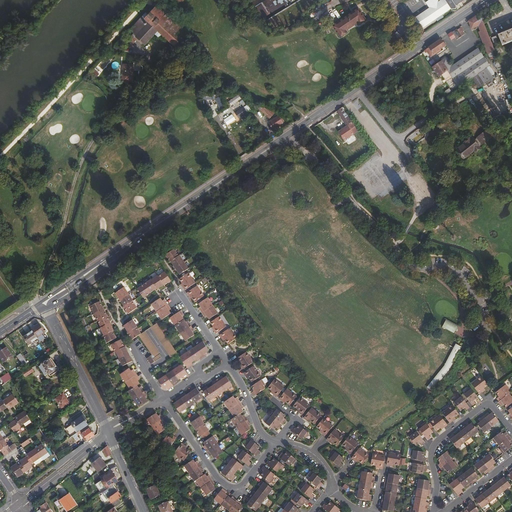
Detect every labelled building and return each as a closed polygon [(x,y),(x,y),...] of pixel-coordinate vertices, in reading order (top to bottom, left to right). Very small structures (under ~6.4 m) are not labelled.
[(250,0),(251,1),(259,13),(262,18),(289,1),(288,0),(250,0)] [(445,0),(439,0),(430,6),(414,18),(421,29),(451,9),(451,8),(445,0)] [(445,0),(451,8),(456,8),(456,5),(463,0),(445,0)] [(188,31),(156,1),(142,16),(157,30),(162,34),(175,46),(188,31)] [(358,8),(332,25),(340,37),(347,32),(346,30),(358,22),(359,24),(366,19),(358,8)] [(494,49),(480,13),(468,21),(471,29),(478,26),(481,31),(479,32),(488,55),(488,54),(490,58),(496,54),(494,49)] [(157,30),(142,16),(130,29),(136,35),(138,38),(144,44),(154,33),(157,30)] [(457,30),(457,29),(450,33),(448,35),(451,40),(455,37),(457,40),(462,36),(464,34),(462,31),(463,30),(461,27),(457,30)] [(136,35),(130,29),(123,36),(127,39),(133,44),(138,38),(136,35)] [(511,29),(498,35),(502,46),(511,41),(511,29)] [(445,46),(441,40),(424,51),(426,53),(427,52),(431,57),(441,50),(440,49),(445,46)] [(459,87),(460,86),(473,77),(479,87),(484,84),(484,85),(494,78),(491,75),(494,73),(489,66),(478,49),(453,66),(446,57),(441,61),(442,62),(448,70),(458,87),(459,87)] [(439,63),(435,66),(432,68),(439,77),(448,70),(442,62),(439,63)] [(123,64),(122,81),(132,81),(134,65),(123,64)] [(449,88),(445,91),(448,96),(449,97),(454,95),(449,88)] [(230,106),(239,100),(241,98),(239,95),(228,102),(230,106)] [(244,107),(243,107),(247,112),(250,110),(244,102),(241,103),(244,107)] [(265,106),(260,110),(269,119),(270,117),(275,112),(269,107),(268,108),(265,106)] [(359,131),(343,106),(337,111),(346,126),(338,132),(344,141),(346,140),(350,137),(359,131)] [(247,112),(243,107),(235,113),(239,118),(247,112)] [(232,114),(223,120),(227,125),(235,120),(232,114)] [(280,115),(268,122),(273,129),(283,122),(279,117),(281,116),(280,115)] [(481,134),(477,137),(482,143),(493,135),(488,128),(481,134)] [(474,150),(476,152),(480,148),(471,137),(470,138),(464,142),(465,143),(457,149),(464,158),(470,153),(474,150)] [(174,249),(166,255),(167,257),(170,261),(171,261),(179,255),(174,249)] [(179,255),(171,261),(173,265),(175,267),(176,267),(177,266),(184,262),(179,255)] [(176,267),(175,267),(177,271),(180,274),(188,268),(184,262),(177,266),(176,267)] [(158,276),(164,284),(164,285),(168,282),(171,280),(165,272),(158,276)] [(183,287),(185,290),(196,283),(189,274),(189,272),(180,278),(182,283),(183,286),(183,287)] [(158,276),(151,280),(156,288),(157,289),(161,286),(164,284),(158,276)] [(39,279),(34,277),(31,285),(36,287),(39,279)] [(151,280),(144,284),(150,293),(152,291),(156,288),(151,280)] [(137,289),(141,295),(143,297),(147,294),(150,293),(144,284),(137,289)] [(195,302),(204,296),(197,286),(187,293),(189,296),(190,296),(191,299),(192,298),(195,302)] [(124,287),(115,293),(118,296),(120,300),(128,294),(124,287)] [(128,294),(120,300),(122,302),(124,306),(132,301),(133,300),(128,294)] [(202,313),(213,305),(208,297),(199,304),(201,306),(199,307),(201,309),(200,310),(202,313)] [(156,311),(156,312),(167,304),(165,301),(164,302),(163,300),(162,301),(160,298),(151,304),(156,311)] [(101,304),(100,301),(90,306),(94,313),(103,308),(101,304)] [(132,301),(124,306),(124,307),(126,311),(128,313),(137,307),(132,301)] [(162,319),(171,313),(169,311),(170,310),(169,308),(170,308),(167,304),(156,312),(162,319)] [(218,313),(213,305),(202,313),(204,316),(205,315),(206,317),(207,316),(209,319),(218,313)] [(103,308),(94,313),(97,320),(107,315),(105,312),(103,308)] [(175,325),(184,319),(182,317),(183,316),(182,314),(183,314),(181,310),(174,315),(170,318),(175,325)] [(107,315),(97,320),(101,327),(110,323),(109,319),(107,315)] [(226,326),(219,316),(210,322),(213,327),(214,330),(216,334),(226,326)] [(137,327),(137,326),(133,319),(132,320),(124,325),(126,328),(128,332),(137,327)] [(180,333),(191,326),(189,322),(188,323),(187,321),(185,322),(184,319),(175,325),(175,326),(180,333)] [(459,327),(447,321),(443,328),(455,335),(456,332),(458,329),(459,327)] [(39,323),(31,329),(33,331),(37,338),(38,339),(40,342),(45,338),(42,334),(45,332),(39,323)] [(101,327),(100,328),(104,335),(113,331),(113,330),(111,326),(110,323),(101,327)] [(185,341),(194,335),(193,332),(194,331),(193,330),(193,329),(191,326),(180,333),(185,341)] [(138,335),(141,333),(137,327),(128,332),(127,333),(130,336),(132,339),(138,335)] [(228,344),(237,338),(230,327),(220,335),(222,338),(223,338),(224,340),(225,340),(228,344)] [(29,345),(38,339),(37,338),(33,331),(24,337),(29,345)] [(104,335),(103,335),(107,343),(116,338),(115,335),(113,331),(104,335)] [(111,344),(115,351),(124,347),(122,343),(121,339),(111,344)] [(206,352),(209,350),(203,341),(195,346),(202,357),(205,356),(206,355),(205,354),(207,353),(206,352)] [(445,367),(428,388),(432,392),(451,369),(462,348),(456,345),(445,367)] [(115,351),(119,358),(128,354),(127,350),(125,346),(124,347),(115,351)] [(201,358),(202,357),(195,346),(188,351),(193,360),(196,358),(197,360),(199,358),(199,359),(201,358)] [(7,347),(0,351),(0,357),(4,362),(13,356),(7,347)] [(193,360),(188,351),(180,357),(187,368),(191,365),(190,364),(192,363),(191,362),(193,360)] [(243,369),(254,362),(246,351),(237,358),(240,362),(240,363),(241,365),(241,366),(243,369)] [(28,364),(20,353),(17,356),(24,367),(25,366),(28,364)] [(128,354),(119,358),(123,366),(132,361),(129,356),(128,354)] [(41,365),(39,367),(45,376),(48,374),(49,375),(50,376),(59,370),(58,370),(59,369),(57,366),(56,367),(55,366),(50,358),(49,359),(41,364),(41,365)] [(188,375),(181,364),(173,369),(179,378),(182,377),(183,378),(185,376),(185,377),(187,376),(188,375)] [(249,378),(252,382),(261,376),(254,366),(243,373),(246,376),(248,378),(249,378)] [(30,368),(22,372),(23,374),(25,377),(27,376),(34,371),(31,367),(30,368)] [(120,374),(125,381),(136,374),(134,371),(133,371),(132,369),(131,370),(129,368),(120,374)] [(173,370),(166,375),(173,385),(176,383),(176,382),(178,381),(177,380),(179,379),(179,378),(173,369),(173,370)] [(136,374),(125,381),(126,382),(130,389),(137,385),(139,383),(138,380),(139,380),(138,378),(139,377),(136,374)] [(158,380),(164,389),(167,387),(167,388),(169,387),(170,388),(171,386),(173,385),(166,375),(158,380)] [(217,379),(225,390),(232,385),(226,376),(224,378),(223,376),(221,378),(220,377),(217,379)] [(488,385),(481,376),(471,384),(479,394),(482,391),(484,389),(484,388),(488,385)] [(225,390),(217,379),(214,381),(215,382),(213,383),(214,384),(211,386),(217,395),(225,390)] [(251,392),(254,396),(262,390),(265,388),(263,385),(265,384),(262,379),(260,380),(251,386),(254,390),(251,392)] [(275,395),(277,397),(284,387),(274,379),(268,387),(268,388),(272,391),(271,391),(274,393),(273,394),(275,395)] [(502,388),(498,391),(496,392),(499,397),(497,398),(499,401),(509,394),(510,393),(508,390),(509,389),(506,384),(502,388)] [(130,389),(128,391),(133,398),(144,391),(142,388),(141,388),(140,386),(139,387),(137,385),(130,389)] [(195,402),(203,397),(199,391),(195,385),(193,387),(192,388),(192,389),(191,390),(191,391),(189,393),(195,402)] [(217,395),(211,386),(209,387),(208,388),(207,387),(206,388),(205,387),(202,389),(203,391),(209,400),(217,395)] [(478,398),(470,387),(465,391),(467,393),(464,395),(472,406),(476,403),(474,401),(478,398)] [(287,389),(279,398),(282,401),(283,400),(285,402),(286,402),(290,405),(292,403),(297,396),(287,389)] [(144,391),(133,398),(138,406),(147,400),(145,397),(147,397),(145,395),(146,394),(144,391)] [(63,393),(55,399),(62,409),(70,403),(63,393)] [(195,402),(189,393),(186,395),(185,393),(184,394),(183,394),(180,396),(187,407),(195,402)] [(3,401),(7,408),(9,410),(11,408),(19,403),(13,394),(3,401)] [(509,394),(499,401),(498,402),(501,405),(502,404),(504,404),(506,408),(511,403),(511,395),(511,396),(509,394)] [(179,412),(187,407),(180,396),(177,398),(177,399),(175,400),(176,401),(173,403),(179,412)] [(229,410),(240,402),(238,400),(237,400),(236,398),(235,399),(233,396),(230,398),(224,402),(229,410)] [(310,405),(300,397),(293,406),(297,409),(297,410),(299,412),(302,415),(310,405)] [(470,408),(461,397),(459,399),(457,397),(453,401),(454,403),(460,411),(465,408),(467,410),(470,408)] [(240,413),(243,411),(241,408),(242,407),(241,405),(242,405),(240,402),(229,410),(234,417),(240,413)] [(453,420),(455,418),(455,417),(459,414),(452,405),(442,413),(450,423),(453,420)] [(307,419),(310,421),(315,424),(322,415),(312,407),(304,418),(307,420),(307,419)] [(272,416),(282,424),(284,421),(282,420),(284,418),(286,415),(285,415),(276,408),(272,412),(274,413),(272,416)] [(14,418),(16,419),(20,426),(30,419),(24,411),(17,416),(14,418)] [(483,416),(492,427),(499,421),(492,412),(490,415),(489,413),(487,415),(486,414),(483,416)] [(147,419),(152,427),(163,419),(161,416),(160,417),(159,415),(158,416),(156,413),(147,419)] [(195,429),(204,422),(200,416),(197,413),(188,419),(191,422),(190,422),(195,429)] [(236,427),(247,420),(245,416),(244,417),(243,415),(242,415),(240,413),(234,417),(231,419),(236,427)] [(447,425),(440,415),(430,423),(436,431),(441,428),(441,429),(444,427),(447,425)] [(80,431),(88,425),(85,421),(86,420),(84,416),(82,416),(72,423),(71,425),(73,427),(73,428),(76,426),(80,431)] [(277,426),(279,428),(282,424),(272,416),(270,419),(268,418),(264,422),(266,423),(274,430),(276,428),(277,426)] [(484,433),(492,427),(483,416),(480,419),(481,420),(479,421),(480,422),(478,424),(484,433)] [(323,432),(322,433),(325,436),(333,426),(323,418),(316,427),(321,430),(320,431),(323,432)] [(163,419),(152,427),(158,435),(167,429),(164,425),(166,424),(164,422),(165,422),(163,419)] [(9,425),(14,432),(21,427),(16,420),(12,423),(9,425)] [(243,434),(251,429),(249,426),(250,426),(249,424),(250,423),(247,420),(236,427),(242,435),(242,434),(243,434)] [(203,438),(210,433),(208,430),(209,429),(204,422),(195,429),(200,436),(201,435),(203,438)] [(429,435),(433,432),(425,422),(421,425),(422,427),(419,430),(426,438),(428,440),(431,438),(429,435)] [(463,426),(471,437),(479,431),(472,423),(470,425),(469,423),(467,425),(466,424),(463,426)] [(292,431),(298,436),(302,439),(304,437),(306,438),(309,433),(301,427),(299,425),(296,429),(293,428),(292,430),(292,431)] [(95,435),(88,426),(80,431),(82,433),(82,434),(81,434),(83,436),(82,436),(86,442),(87,441),(95,435)] [(458,434),(464,443),(471,437),(463,426),(460,429),(461,430),(459,431),(460,432),(458,434)] [(330,441),(332,443),(333,442),(337,446),(344,437),(334,429),(328,437),(326,439),(327,440),(329,442),(330,441)] [(497,435),(491,439),(495,444),(497,443),(499,445),(510,437),(507,434),(505,435),(502,431),(497,435)] [(422,445),(425,443),(417,432),(414,434),(412,432),(408,435),(409,437),(416,446),(420,443),(422,445)] [(454,445),(457,448),(464,443),(458,434),(455,436),(454,435),(453,436),(452,435),(449,438),(454,445)] [(175,440),(176,438),(173,436),(171,438),(167,435),(160,444),(159,445),(164,449),(165,447),(168,449),(175,440)] [(207,451),(218,443),(212,436),(203,442),(205,445),(204,445),(206,447),(205,448),(205,449),(206,450),(206,451),(207,451)] [(348,451),(351,454),(359,444),(349,436),(342,445),(346,448),(348,450),(348,451)] [(499,449),(503,454),(511,446),(511,444),(510,442),(511,440),(511,439),(510,437),(499,445),(501,448),(499,449)] [(22,446),(23,447),(30,442),(28,439),(22,444),(21,444),(22,446)] [(260,447),(250,439),(246,444),(248,445),(246,448),(254,455),(256,456),(259,453),(256,451),(258,449),(260,447)] [(180,444),(174,453),(184,461),(190,452),(186,448),(187,448),(184,446),(184,445),(181,443),(180,444)] [(220,453),(223,451),(218,443),(207,451),(207,452),(209,454),(210,454),(211,456),(212,455),(214,457),(215,456),(220,453)] [(43,460),(43,461),(50,456),(48,453),(48,452),(42,444),(38,447),(36,448),(35,449),(43,460)] [(108,445),(102,449),(96,455),(100,462),(103,459),(106,458),(106,456),(111,454),(108,445)] [(352,458),(355,460),(358,462),(359,461),(363,464),(369,456),(369,455),(360,447),(353,455),(352,458)] [(27,455),(25,456),(26,457),(29,461),(31,464),(34,462),(36,465),(43,460),(35,449),(28,454),(27,455)] [(242,449),(238,454),(240,455),(238,458),(248,466),(251,463),(249,461),(252,457),(242,449)] [(412,459),(425,462),(426,458),(423,457),(424,452),(413,450),(412,450),(410,456),(413,456),(412,459)] [(332,457),(330,459),(339,466),(341,468),(343,464),(341,463),(344,458),(334,451),(330,455),(332,457)] [(440,468),(451,459),(449,456),(451,455),(447,451),(437,459),(440,463),(438,465),(440,468)] [(293,464),(297,460),(286,452),(285,454),(282,452),(278,457),(281,459),(289,466),(291,463),(293,464)] [(394,464),(399,465),(401,457),(401,454),(389,452),(387,462),(387,465),(391,465),(394,465),(394,464)] [(379,467),(379,468),(383,468),(385,456),(373,454),(371,464),(376,465),(376,466),(379,467)] [(489,454),(482,460),(490,470),(493,468),(492,467),(494,466),(493,464),(496,463),(494,461),(489,454)] [(19,466),(24,473),(33,467),(31,464),(29,461),(26,457),(20,461),(20,463),(21,464),(19,466)] [(235,460),(233,458),(227,465),(236,472),(238,470),(239,470),(240,469),(241,469),(244,466),(235,460)] [(281,471),(284,466),(274,458),(270,463),(268,461),(266,464),(277,472),(279,469),(281,471)] [(191,461),(184,466),(189,473),(200,466),(198,463),(196,462),(195,462),(193,459),(191,461)] [(454,462),(451,459),(440,468),(443,471),(445,469),(448,473),(451,471),(458,466),(459,465),(455,461),(454,462)] [(482,460),(474,466),(481,474),(484,472),(484,473),(486,472),(487,473),(490,470),(482,460)] [(18,478),(24,473),(19,466),(17,463),(11,468),(18,478)] [(410,472),(422,474),(423,471),(426,472),(427,465),(424,465),(413,463),(413,467),(411,466),(410,472)] [(236,472),(227,465),(222,473),(232,481),(235,478),(234,477),(235,475),(234,475),(236,472)] [(273,477),(275,474),(264,466),(261,469),(264,471),(261,475),(269,482),(270,483),(274,479),(273,477)] [(472,468),(464,473),(472,484),(476,481),(475,480),(477,479),(476,478),(478,476),(472,468)] [(95,484),(101,493),(102,493),(113,484),(118,481),(111,471),(103,477),(101,478),(102,479),(101,479),(101,480),(95,484)] [(362,471),(361,480),(373,483),(374,479),(373,479),(373,477),(372,476),(373,473),(362,471)] [(196,480),(201,487),(212,480),(210,477),(209,478),(208,476),(209,475),(207,472),(196,480)] [(319,484),(322,479),(316,475),(312,472),(309,476),(310,477),(308,481),(317,487),(319,489),(321,485),(319,484)] [(385,482),(398,485),(400,475),(389,473),(389,477),(387,476),(387,479),(386,479),(385,482)] [(464,473),(457,479),(464,488),(466,486),(467,487),(469,485),(469,486),(472,484),(464,473)] [(495,481),(504,492),(511,486),(504,477),(502,479),(501,478),(499,479),(498,478),(495,481)] [(417,488),(431,490),(431,487),(430,487),(431,484),(429,484),(430,481),(419,479),(417,488)] [(464,488),(457,479),(450,485),(458,495),(461,493),(460,492),(462,490),(461,489),(464,488)] [(212,480),(201,487),(207,495),(216,489),(214,487),(215,486),(214,484),(214,483),(212,480)] [(361,480),(359,489),(370,491),(370,488),(371,489),(372,486),(373,486),(373,483),(361,480)] [(258,490),(267,496),(273,489),(262,481),(260,484),(260,485),(259,487),(260,487),(258,490)] [(496,497),(504,492),(495,481),(492,483),(493,484),(491,485),(492,487),(490,489),(496,497)] [(312,494),(315,490),(305,482),(301,487),(303,488),(301,491),(311,499),(314,496),(312,494)] [(386,492),(397,494),(398,485),(385,482),(384,486),(386,486),(385,488),(386,489),(386,492)] [(119,498),(122,496),(113,484),(102,493),(103,494),(106,500),(109,498),(112,502),(119,498)] [(156,485),(146,489),(151,500),(161,496),(156,485)] [(416,497),(426,499),(427,496),(428,496),(429,494),(430,494),(431,490),(417,488),(416,497)] [(214,499),(221,505),(228,496),(226,494),(227,493),(225,492),(226,491),(222,489),(214,499)] [(359,489),(357,498),(370,501),(371,497),(370,497),(370,494),(369,494),(370,491),(359,489)] [(489,503),(496,497),(490,489),(487,490),(486,489),(485,491),(484,490),(481,492),(489,503)] [(251,495),(261,504),(267,496),(258,490),(256,492),(255,491),(254,493),(253,492),(251,495)] [(382,500),(395,503),(397,494),(386,492),(385,495),(384,494),(383,497),(382,496),(382,499),(382,500)] [(482,509),(489,503),(481,492),(478,495),(479,496),(477,497),(478,498),(475,500),(482,509)] [(307,505),(310,502),(299,493),(297,496),(295,495),(291,500),(301,507),(305,503),(307,505)] [(69,494),(60,500),(68,511),(77,505),(69,494)] [(255,511),(261,504),(251,495),(248,499),(249,499),(248,501),(249,502),(247,504),(255,511)] [(221,505),(229,510),(237,500),(235,498),(233,497),(232,499),(228,496),(221,505)] [(414,506),(427,508),(428,505),(427,505),(427,502),(426,502),(426,499),(416,497),(414,506)] [(237,500),(229,510),(230,511),(239,511),(243,508),(240,506),(241,505),(239,503),(240,502),(239,502),(237,500)] [(393,511),(395,503),(382,500),(382,501),(381,504),(382,504),(382,507),(383,507),(383,510),(393,511)] [(477,511),(479,511),(471,500),(468,502),(469,505),(465,508),(468,511),(477,511)] [(172,511),(169,502),(159,506),(161,511),(172,511)] [(298,511),(300,510),(290,502),(284,509),(287,511),(298,511)] [(330,502),(328,504),(327,506),(325,504),(322,507),(327,511),(338,511),(340,510),(330,502)] [(39,507),(41,511),(51,511),(48,503),(39,507)]
